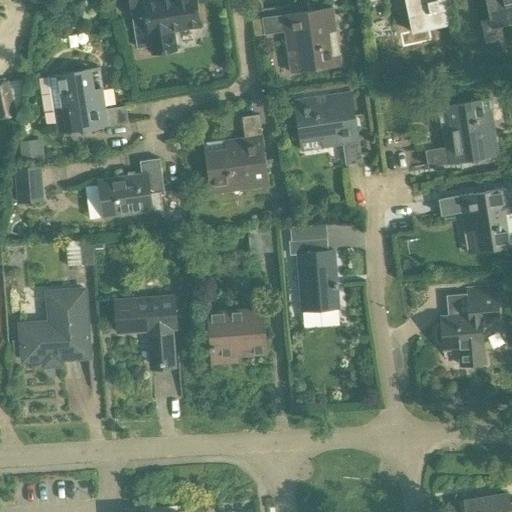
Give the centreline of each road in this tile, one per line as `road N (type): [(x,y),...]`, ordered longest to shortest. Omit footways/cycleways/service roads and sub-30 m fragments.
road 1 (residential): [(401,432),(382,191)]
road 2 (residential): [(149,105),(242,83),(234,0)]
road 3 (residential): [(105,451),(274,441)]
road 4 (residential): [(274,441),(401,432)]
